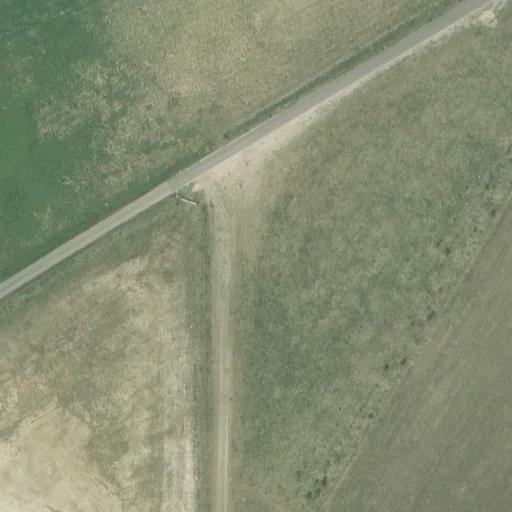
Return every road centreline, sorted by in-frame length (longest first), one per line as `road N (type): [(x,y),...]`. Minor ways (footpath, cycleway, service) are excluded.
road 1 (unclassified): [(0,292),(486,0)]
road 2 (track): [(227,152),(222,511)]
